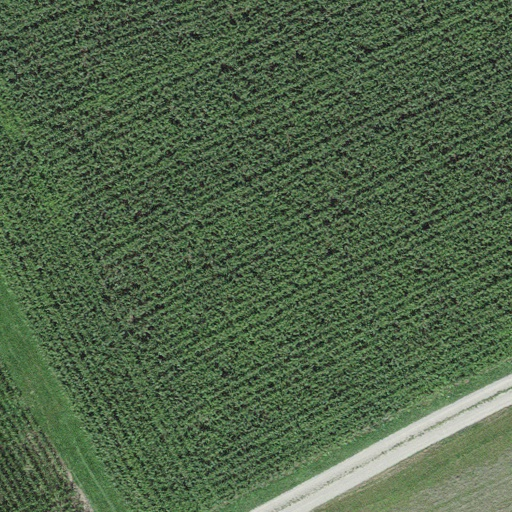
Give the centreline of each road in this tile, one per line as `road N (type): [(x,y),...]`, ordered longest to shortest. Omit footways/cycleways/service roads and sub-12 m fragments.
road 1 (track): [(296,511),(511,393)]
road 2 (track): [(0,304),(98,511)]
